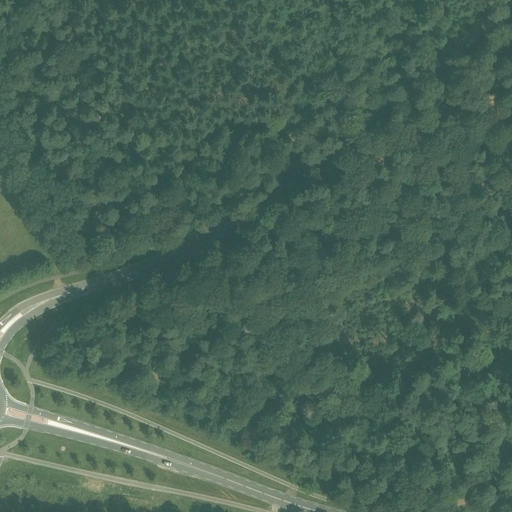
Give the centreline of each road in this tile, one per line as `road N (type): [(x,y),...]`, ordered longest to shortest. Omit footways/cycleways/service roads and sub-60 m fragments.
road 1 (secondary): [(0,338),(46,301),(199,243),(511,4)]
road 2 (primary): [(325,511),(0,412)]
